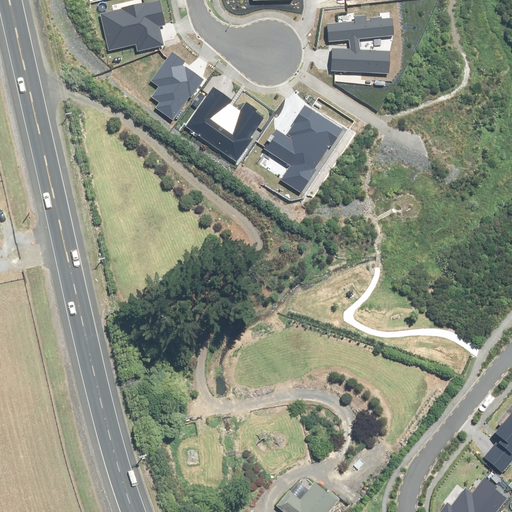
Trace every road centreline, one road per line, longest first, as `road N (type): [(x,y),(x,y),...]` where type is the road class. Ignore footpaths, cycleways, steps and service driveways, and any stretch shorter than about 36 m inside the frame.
road 1 (trunk): [(134,511),(101,405),(8,0)]
road 2 (residential): [(406,511),(417,468),(511,355)]
road 3 (residential): [(266,55),(377,125)]
